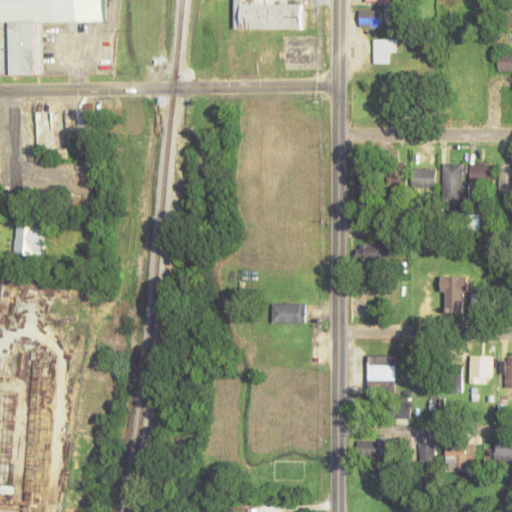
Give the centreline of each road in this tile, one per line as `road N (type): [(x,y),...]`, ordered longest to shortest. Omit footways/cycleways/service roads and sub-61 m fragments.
road 1 (primary): [(336,511),(337,0)]
road 2 (tertiary): [(0,91),(338,88)]
road 3 (residential): [(511,134),(337,136)]
road 4 (residential): [(511,333),(337,333)]
